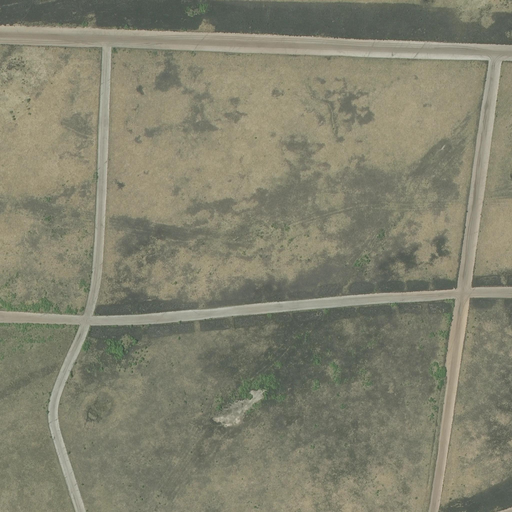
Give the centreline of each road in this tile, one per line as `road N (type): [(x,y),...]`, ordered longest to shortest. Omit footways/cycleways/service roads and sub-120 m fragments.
road 1 (track): [(511,292),(156,319),(0,316)]
road 2 (track): [(0,36),(511,54)]
road 3 (track): [(107,40),(95,284),(53,404),(81,511)]
road 4 (track): [(495,53),(433,511)]
